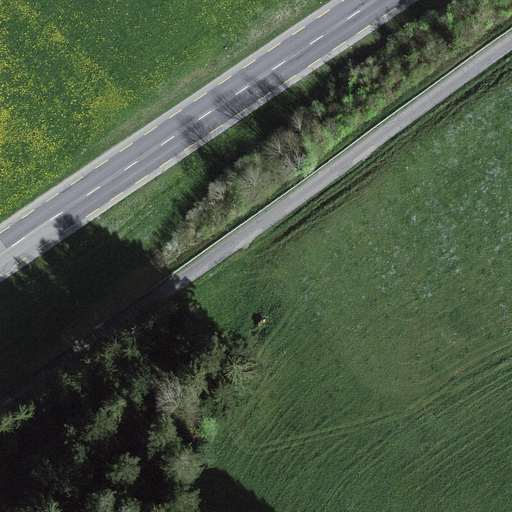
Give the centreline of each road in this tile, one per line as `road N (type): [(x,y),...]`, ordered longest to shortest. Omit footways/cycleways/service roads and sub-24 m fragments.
road 1 (track): [(511,37),(0,401)]
road 2 (primary): [(0,254),(369,0)]
